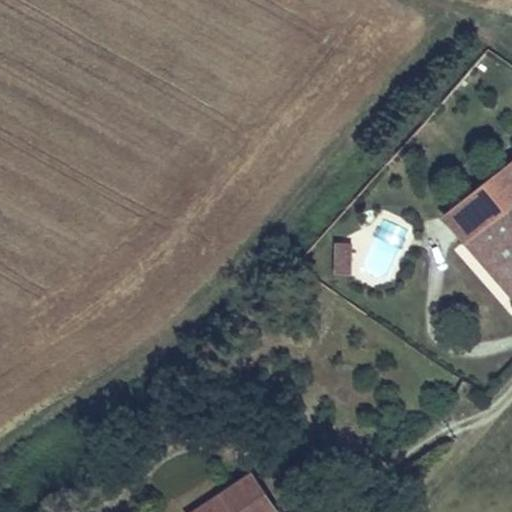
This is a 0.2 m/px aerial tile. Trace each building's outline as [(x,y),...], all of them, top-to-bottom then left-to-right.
[(498,153),(503,159),(510,153),(505,147),(498,153)] [(439,218),(468,250),(511,210),(511,154),(510,153),(503,159),(439,218)] [(511,210),(468,250),(511,297),(511,210)] [(352,276),(351,244),(335,244),(335,276),(352,276)] [(209,511),(270,511),(250,483),(209,511)]
